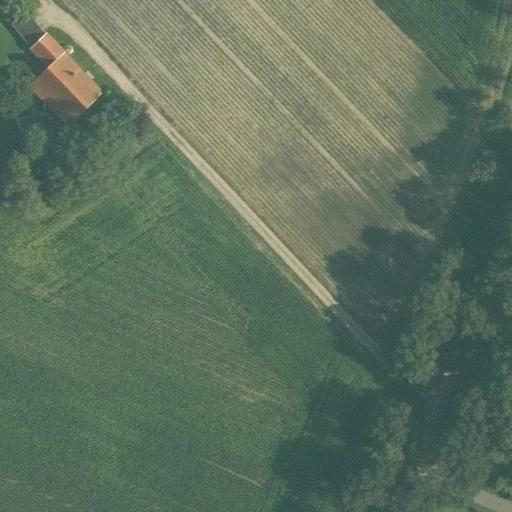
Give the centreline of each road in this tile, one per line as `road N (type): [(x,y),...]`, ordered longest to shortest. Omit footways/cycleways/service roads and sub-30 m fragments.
road 1 (unknown): [(25,103),(357,511)]
road 2 (unclassified): [(511,219),(390,511)]
